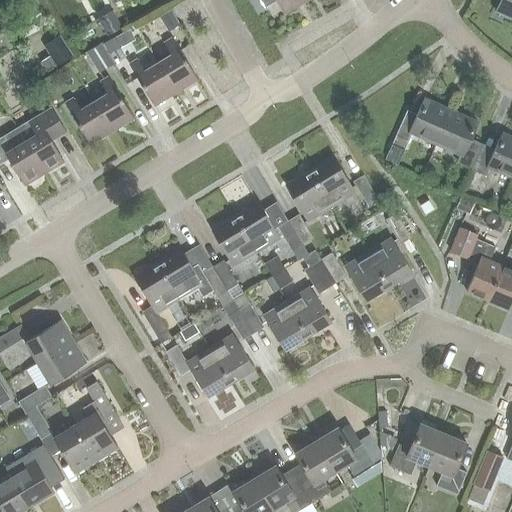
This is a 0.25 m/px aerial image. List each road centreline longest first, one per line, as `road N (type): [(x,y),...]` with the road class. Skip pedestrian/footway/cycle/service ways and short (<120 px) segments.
road 1 (residential): [(185,458),(337,372),(404,362),(434,333),(511,360)]
road 2 (residential): [(185,458),(50,232)]
road 3 (residential): [(50,232),(268,99)]
road 4 (residential): [(268,99),(407,0)]
